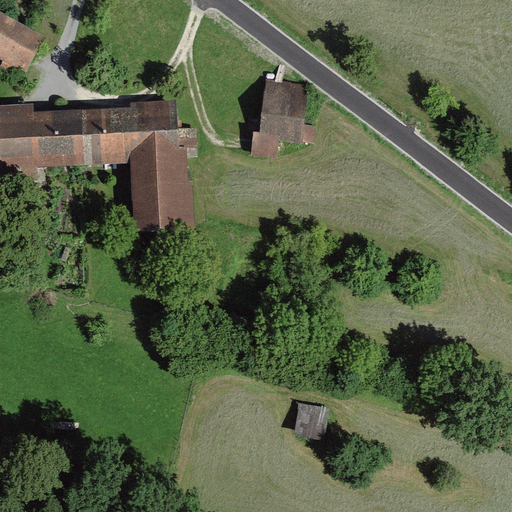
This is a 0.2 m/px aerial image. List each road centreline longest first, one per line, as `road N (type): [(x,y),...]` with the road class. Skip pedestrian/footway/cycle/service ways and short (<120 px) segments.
road 1 (unclassified): [(511,218),(220,0)]
road 2 (track): [(80,0),(61,80),(90,99),(143,94),(165,81),(202,0)]
road 3 (track): [(188,43),(209,132),(235,142)]
